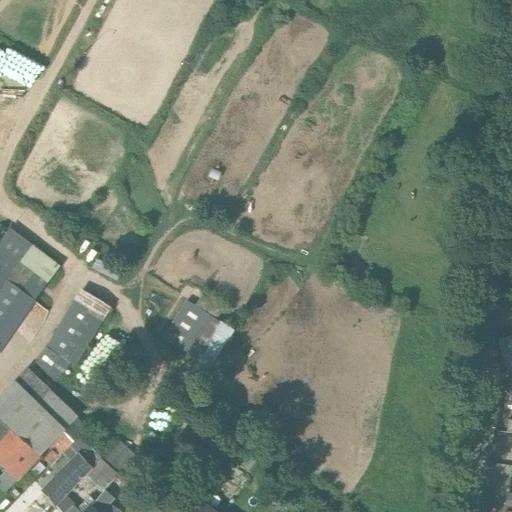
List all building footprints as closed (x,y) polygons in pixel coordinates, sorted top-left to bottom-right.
[(0,128),(9,133),(39,70),(0,51),(0,128)] [(34,300),(60,266),(9,228),(0,240),(0,351),(36,301),(34,300)] [(207,370),(232,331),(187,300),(161,337),(184,353),(183,355),(207,370)] [(46,347),(34,362),(55,383),(70,364),(74,367),(102,322),(72,304),(45,347),(46,347)] [(511,368),(511,335),(498,339),(507,370),(511,368)] [(62,452),(78,436),(87,427),(77,418),(59,399),(26,367),(14,380),(15,381),(0,396),(0,465),(6,471),(0,477),(0,487),(5,493),(48,449),(51,452),(40,462),(47,469),(58,458),(63,453),(62,452)] [(511,375),(502,389),(511,396),(511,375)] [(180,418),(170,432),(177,438),(187,424),(180,418)] [(41,492),(54,506),(65,495),(85,475),(101,459),(78,436),(62,452),(63,453),(72,462),(41,492)] [(101,459),(117,477),(126,484),(149,461),(140,452),(136,457),(118,440),(101,459)] [(252,444),(247,440),(243,448),(248,451),(252,444)] [(261,465),(251,457),(244,467),(254,475),(261,465)] [(103,492),(105,490),(117,477),(101,459),(85,475),(103,492)] [(242,473),(235,482),(243,488),(250,479),(242,473)] [(261,485),(254,494),(262,500),(269,491),(261,485)] [(78,508),(74,504),(65,511),(117,511),(109,506),(115,499),(105,490),(103,492),(95,501),(90,496),(78,508)] [(139,511),(162,511),(148,501),(139,511)] [(197,511),(215,511),(204,503),(197,511)]
